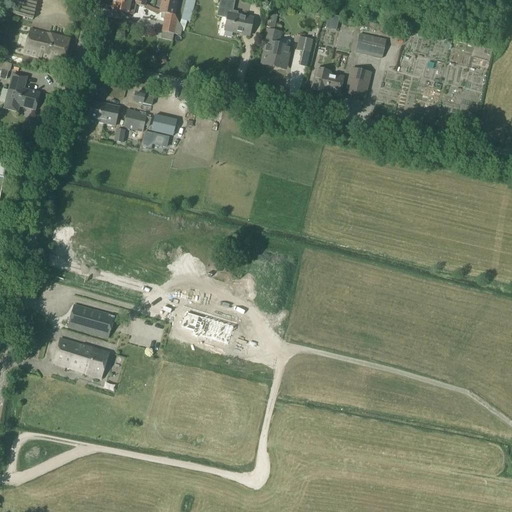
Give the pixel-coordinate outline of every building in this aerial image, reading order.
[(12,0),(9,15),(33,20),(37,0),(12,0)] [(113,0),(111,10),(120,12),(127,14),(130,5),(130,2),(123,0),(113,0)] [(123,0),(130,2),(130,5),(144,8),(145,0),(123,0)] [(161,0),(159,14),(166,15),(174,16),(176,0),(161,0)] [(224,32),(250,38),(254,20),(237,17),(238,14),(233,13),(235,3),(221,0),(217,18),(227,20),(224,32)] [(183,11),(180,25),(182,30),(184,32),(186,22),(190,23),(192,13),(183,11)] [(166,15),(163,32),(171,33),(175,17),(174,16),(166,15)] [(30,30),(24,54),(63,64),(69,40),(53,36),(54,31),(50,30),(49,35),(30,30)] [(268,33),(265,46),(267,46),(262,65),(285,70),(289,50),(278,48),(281,36),(268,33)] [(360,34),(355,51),(381,58),(386,40),(360,34)] [(313,43),(299,40),(297,52),(302,53),(299,67),(307,69),(313,43)] [(326,93),(330,75),(330,73),(316,70),(311,92),(325,95),(326,93)] [(351,71),(345,96),(365,101),(371,76),(351,71)] [(0,99),(0,102),(5,104),(4,109),(18,113),(19,107),(35,111),(39,94),(23,90),(27,79),(13,75),(8,93),(2,91),(0,99)] [(330,75),(326,93),(339,96),(343,78),(330,75)] [(136,94),(134,102),(144,105),(146,97),(136,94)] [(92,103),(88,121),(115,128),(119,109),(92,103)] [(126,111),(122,129),(142,134),(146,116),(126,111)] [(156,117),(152,129),(166,133),(166,132),(173,134),(176,124),(169,122),(169,121),(156,117)] [(124,132),(117,131),(114,143),(122,144),(124,132)] [(142,143),(141,148),(151,151),(153,145),(167,148),(169,139),(169,138),(144,133),(143,138),(142,143)] [(114,318),(75,307),(68,328),(108,340),(114,318)] [(186,312),(181,329),(193,332),(192,337),(197,338),(198,336),(228,345),(234,326),(186,312)] [(108,354),(61,340),(54,365),(87,375),(86,376),(100,381),(108,354)]
